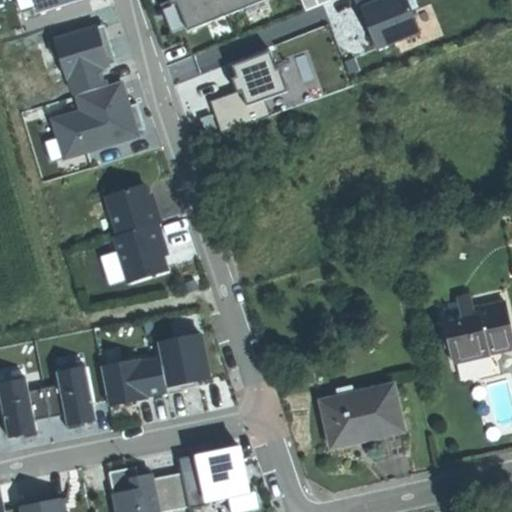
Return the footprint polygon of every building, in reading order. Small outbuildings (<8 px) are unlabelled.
[(36,0),(40,13),(81,0),(36,0)] [(170,0),(172,5),(178,3),(189,31),(265,0),(170,0)] [(302,0),(306,10),(331,0),(302,0)] [(357,0),(378,49),(421,32),(407,0),(357,0)] [(105,25),(98,27),(103,43),(110,40),(108,33),(105,25)] [(70,78),(76,95),(107,86),(102,68),(117,63),(110,40),(103,43),(98,27),(56,40),(52,45),(55,56),(61,58),(68,79),(70,78)] [(214,101),(225,131),(301,103),(281,48),(237,65),(246,89),(214,101)] [(122,82),(77,95),(82,111),(54,120),(66,158),(88,152),(87,148),(94,146),(95,149),(139,136),(137,131),(145,129),(138,104),(129,106),(122,82)] [(212,115),(201,119),(206,133),(216,130),(212,115)] [(107,197),(119,236),(162,223),(157,206),(152,208),(150,198),(145,185),(107,197)] [(159,224),(116,237),(130,283),(168,271),(162,252),(160,244),(165,243),(159,224)] [(443,301),(446,314),(461,310),(458,297),(443,301)] [(461,310),(446,314),(457,363),(474,359),(492,355),(491,353),(511,348),(511,318),(508,300),(479,307),(479,306),(461,310)] [(158,343),(161,358),(168,391),(169,394),(184,391),(184,389),(191,387),(197,386),(196,381),(210,378),(201,334),(158,343)] [(140,359),(102,367),(110,406),(141,400),(147,398),(147,395),(168,391),(161,358),(140,362),(140,359)] [(27,379),(0,384),(0,393),(9,437),(26,434),(38,431),(36,420),(66,415),(68,426),(76,424),(97,420),(87,367),(57,372),(60,386),(30,391),(27,379)] [(357,393),(340,396),(324,400),(335,447),(369,439),(408,431),(397,383),(357,393)] [(339,389),(340,396),(357,393),(355,385),(339,389)] [(180,458),(182,470),(209,464),(207,456),(229,451),(228,448),(204,453),(180,458)] [(182,470),(182,473),(189,507),(190,509),(210,504),(209,500),(250,491),(241,448),(229,451),(207,456),(209,464),(182,470)] [(138,467),(111,473),(119,511),(164,511),(189,507),(182,473),(154,479),(153,474),(145,476),(140,477),(138,467)] [(42,502),(22,507),(23,511),(63,511),(61,499),(42,502)]
